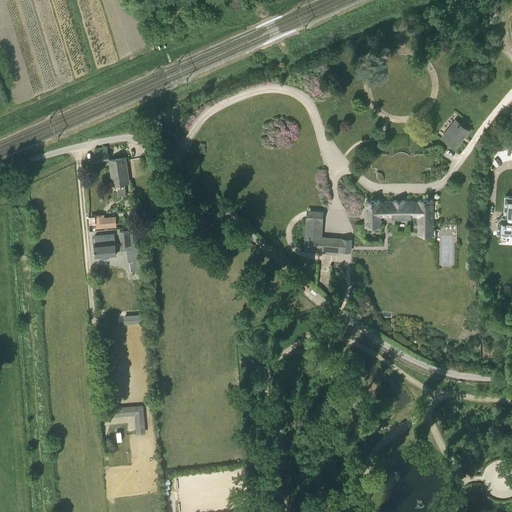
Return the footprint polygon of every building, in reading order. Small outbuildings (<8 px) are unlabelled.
[(443,140),(453,149),(466,134),(456,125),(443,140)] [(108,151),(96,154),(98,162),(109,159),(113,184),(129,182),(125,157),(110,160),(108,151)] [(432,222),(432,215),(432,206),(416,206),(416,202),(384,202),(384,203),(373,196),(370,202),(384,211),(384,214),(405,214),(405,215),(412,215),(414,215),(414,214),(419,214),(419,224),(432,224),(432,222)] [(511,232),(511,196),(505,196),(504,215),(501,215),(498,219),(497,232),(511,232)] [(103,228),(103,218),(102,215),(94,216),(95,229),(103,228)] [(322,250),(340,251),(341,238),(321,237),(323,221),(305,220),(304,248),(322,249),(322,250)] [(126,249),(127,256),(128,261),(140,260),(136,229),(130,230),(131,248),(126,249)] [(118,231),(118,246),(130,245),(129,231),(118,231)] [(94,236),(96,257),(116,255),(114,234),(94,236)] [(125,324),(143,323),(142,314),(124,315),(124,324),(125,324)] [(135,415),(136,432),(146,431),(143,405),(108,408),(109,417),(135,415)]
